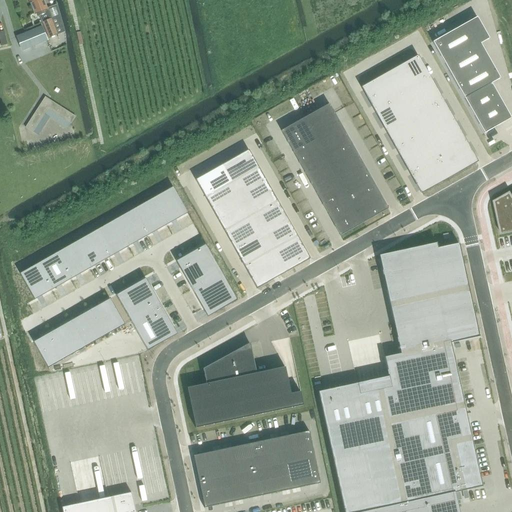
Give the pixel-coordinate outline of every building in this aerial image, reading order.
[(42,0),(28,0),(34,14),(36,14),(37,16),(39,15),(42,22),(48,37),(56,33),(61,31),(55,5),(46,9),(42,0)] [(477,17),(432,42),(445,64),(454,81),(464,99),(484,134),(501,124),(502,124),(511,118),(506,110),(506,109),(491,84),(500,79),(490,61),(480,44),(489,39),(477,17)] [(42,27),(17,37),(22,51),(47,41),(42,27)] [(390,72),(362,88),(374,109),(385,130),(397,151),(409,172),(421,193),(449,178),(477,162),(465,141),(453,120),(441,99),(429,78),(417,56),(390,72)] [(66,129),(70,123),(74,116),(44,96),(24,126),(40,137),(43,133),(40,131),(43,127),(46,129),(49,124),(46,122),(48,118),(66,129)] [(305,117),(281,131),(287,142),(293,152),(299,163),(305,173),(310,184),(316,194),(322,205),(328,215),(334,226),(340,236),(364,223),(388,209),(382,198),(376,188),(370,177),(365,167),(359,157),(353,146),(347,136),(341,125),(335,115),(329,104),(305,117)] [(251,148),(198,177),(259,287),(311,257),(251,148)] [(39,263),(19,274),(34,300),(54,289),(73,278),(92,267),(111,257),(130,246),(149,235),(168,224),(188,213),(173,187),(154,198),(134,209),(115,220),(96,230),(77,241),(58,252),(39,263)] [(511,194),(511,192),(494,202),(501,234),(511,232),(511,194)] [(357,384),(318,392),(344,511),(458,511),(455,493),(482,487),(479,474),(464,406),(450,343),(479,337),(479,336),(468,288),(459,244),(438,249),(436,243),(379,256),(390,306),(400,354),(384,358),(388,377),(357,384)] [(189,254),(176,262),(180,268),(191,289),(203,310),(207,317),(221,309),(237,300),(221,273),(205,245),(189,254)] [(132,286),(116,295),(131,323),(147,351),(163,342),(177,334),(173,327),(161,306),(149,285),(145,278),(132,286)] [(52,331),(33,342),(48,368),(67,358),(86,347),(105,336),(124,325),(110,299),(91,310),(71,320),(52,331)] [(206,384),(187,388),(195,428),(303,406),(300,392),(290,394),(285,367),(256,373),(250,344),(207,367),(206,368),(205,368),(203,369),(206,384)] [(222,450),(193,456),(198,482),(204,508),(233,502),(262,496),(291,490),(320,484),(314,457),(309,431),(280,437),(251,443),(222,450)] [(135,511),(131,493),(62,508),(62,511),(135,511)]
